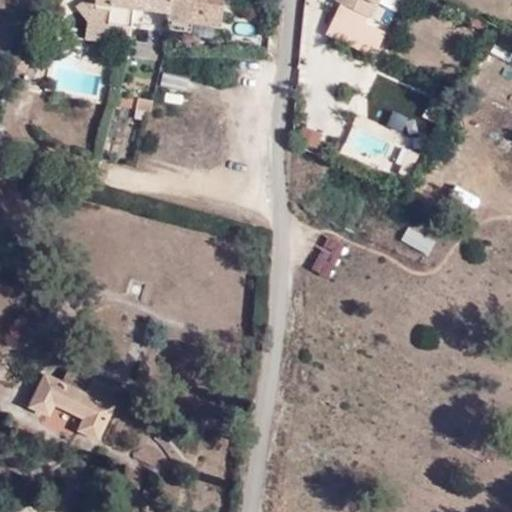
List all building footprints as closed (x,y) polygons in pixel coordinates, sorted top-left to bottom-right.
[(95,0),(95,7),(88,6),(85,40),(102,42),(106,31),(131,34),(133,12),(172,15),(171,28),(222,32),(224,0),(95,0)] [(334,0),(342,4),(373,20),(383,0),(334,0)] [(373,20),(342,4),(325,36),(377,59),(391,30),(373,20)] [(161,71),(159,86),(186,90),(189,76),(161,71)] [(150,112),(152,101),(122,95),(119,106),(150,112)] [(427,255),(436,239),(408,224),(400,240),(427,255)] [(325,233),(308,267),(329,277),(346,244),(325,233)] [(30,409),(49,418),(58,409),(84,420),(78,433),(100,443),(115,408),(102,403),(110,386),(69,368),(63,380),(46,373),(30,409)]
